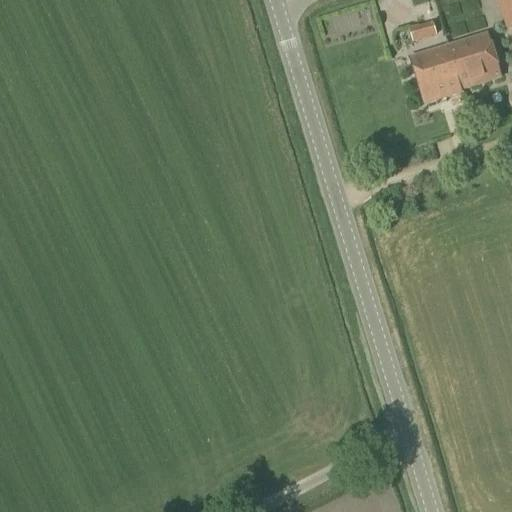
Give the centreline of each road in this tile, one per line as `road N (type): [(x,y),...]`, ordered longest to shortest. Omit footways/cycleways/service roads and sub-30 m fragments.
road 1 (tertiary): [(409,439),(278,7)]
road 2 (unclassified): [(270,511),(409,439)]
